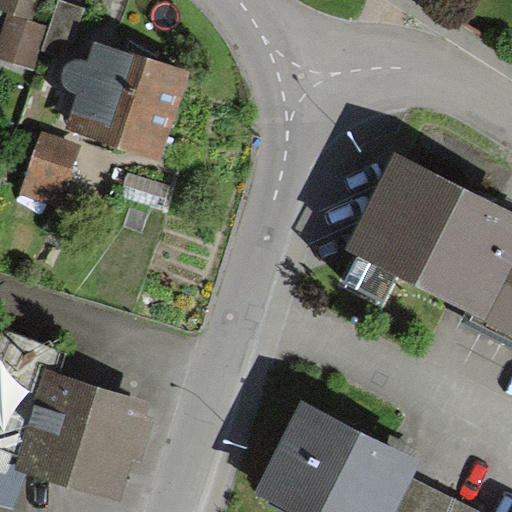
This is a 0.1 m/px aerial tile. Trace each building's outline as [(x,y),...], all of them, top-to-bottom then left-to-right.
[(0,43),(0,58),(25,69),(40,34),(22,27),(33,0),(2,0),(0,6),(0,13),(11,17),(0,43)] [(93,49),(65,126),(152,157),(180,81),(93,49)] [(26,195),(55,205),(73,153),(44,143),(26,195)] [(511,212),(394,154),(346,250),(485,321),(511,267),(511,212)] [(511,267),(485,321),(511,334),(511,267)] [(0,447),(117,490),(146,411),(53,378),(61,356),(0,334),(0,447)] [(305,414),(268,495),(306,511),(467,511),(403,483),(413,462),(305,414)]
